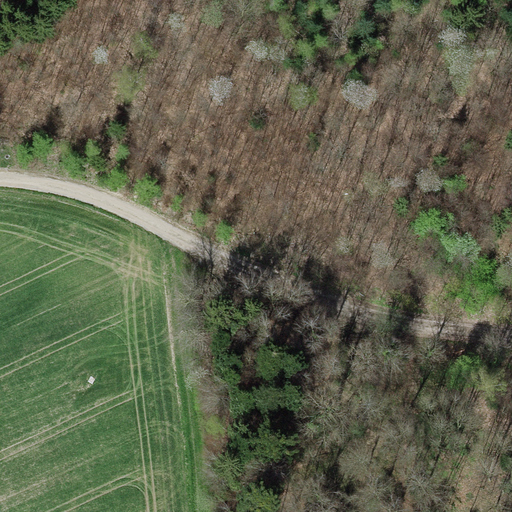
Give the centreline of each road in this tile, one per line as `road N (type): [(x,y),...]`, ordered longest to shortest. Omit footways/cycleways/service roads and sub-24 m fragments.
road 1 (track): [(215,511),(178,241)]
road 2 (track): [(0,190),(102,207),(178,241)]
